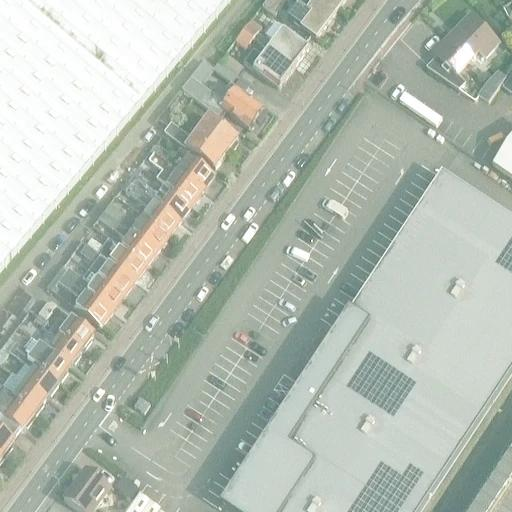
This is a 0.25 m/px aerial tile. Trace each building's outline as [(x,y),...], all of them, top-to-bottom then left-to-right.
[(0,0),(0,272),(108,145),(230,0),(0,0)] [(274,19),(282,8),(271,0),(267,0),(261,9),(274,19)] [(314,42),(335,14),(317,0),(314,0),(306,11),(298,5),(286,21),(314,42)] [(317,0),(335,14),(345,0),(317,0)] [(483,60),(497,46),(469,18),(432,56),(436,59),(426,70),(459,92),(465,86),(455,76),(477,54),(483,60)] [(250,21),(242,32),(252,40),(261,29),(250,21)] [(273,42),(267,51),(293,70),(308,50),(273,23),(264,35),(273,42)] [(244,51),(252,40),(242,32),(233,44),(244,51)] [(277,91),(293,70),(267,51),(260,59),(251,53),(243,64),(277,91)] [(226,57),(219,66),(215,71),(231,84),(242,69),(226,57)] [(487,85),(478,99),(488,106),(498,92),(487,85)] [(201,108),(209,96),(199,88),(190,100),(201,108)] [(237,92),(221,113),(247,132),(262,111),(237,92)] [(235,147),(236,145),(238,143),(208,120),(191,143),(170,127),(163,136),(214,174),(230,152),(232,154),(236,148),(235,147)] [(511,135),(505,145),(491,168),(511,182),(511,135)] [(182,156),(170,172),(202,196),(214,180),(182,156)] [(170,182),(164,191),(191,211),(202,196),(170,172),(165,178),(170,182)] [(348,312),(220,509),(225,511),(425,511),(511,379),(511,222),(440,175),(350,313),(348,312)] [(135,183),(130,190),(180,226),(191,211),(164,191),(158,200),(135,183)] [(147,213),(141,221),(168,241),(180,226),(130,190),(125,197),(136,205),(147,213)] [(109,209),(103,217),(119,229),(157,257),(168,241),(141,221),(136,229),(109,209)] [(146,272),(157,257),(119,229),(103,217),(98,224),(125,243),(119,251),(118,252),(146,272)] [(91,242),(85,251),(135,287),(146,272),(118,252),(119,251),(108,243),(102,250),(91,242)] [(94,267),(87,276),(124,302),(135,287),(85,251),(79,258),(91,266),(91,265),(94,267)] [(62,281),(74,289),(113,318),(124,302),(87,276),(82,283),(68,272),(63,279),(62,280),(62,281)] [(59,276),(46,292),(51,295),(57,287),(62,281),(62,280),(63,279),(59,276)] [(102,333),(113,318),(74,289),(62,281),(57,287),(80,304),(74,312),(102,333)] [(47,306),(39,318),(46,322),(56,308),(52,306),(47,306)] [(38,318),(33,324),(43,331),(48,324),(46,323),(45,323),(38,318)] [(57,323),(50,332),(82,356),(90,345),(89,344),(93,338),(70,321),(64,328),(57,323)] [(46,352),(45,353),(69,371),(73,366),(74,367),(82,356),(50,332),(39,347),(46,352)] [(10,357),(25,368),(27,365),(59,388),(67,377),(65,376),(69,371),(45,353),(37,364),(26,355),(27,354),(18,347),(10,357)] [(13,375),(11,378),(45,403),(49,398),(51,400),(59,388),(27,365),(25,368),(18,378),(13,375)] [(5,394),(2,396),(35,420),(42,410),(41,409),(45,403),(11,378),(1,391),(5,394)] [(2,396),(0,399),(0,419),(21,436),(26,430),(27,431),(35,420),(2,396)] [(0,419),(0,460),(3,463),(12,452),(10,451),(21,436),(0,419)] [(95,511),(112,490),(108,487),(88,472),(67,500),(83,511),(95,511)] [(114,492),(133,505),(133,506),(139,498),(141,495),(122,481),(114,492)] [(157,511),(139,498),(133,506),(133,505),(128,511),(157,511)]
